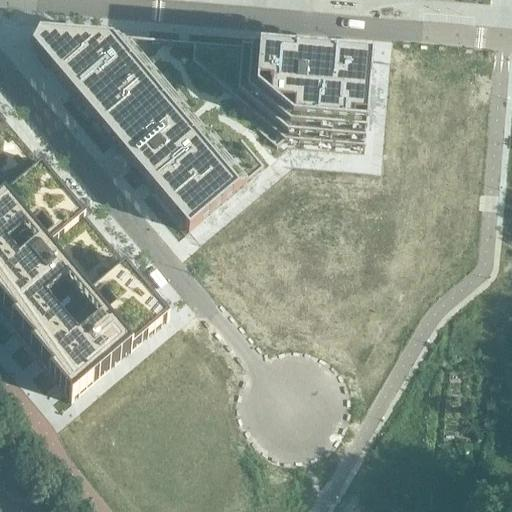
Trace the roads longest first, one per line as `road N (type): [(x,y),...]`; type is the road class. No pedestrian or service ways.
road 1 (residential): [(8,0),(511,41)]
road 2 (residential): [(295,410),(0,65)]
road 3 (unknown): [(451,36),(424,259),(391,316)]
